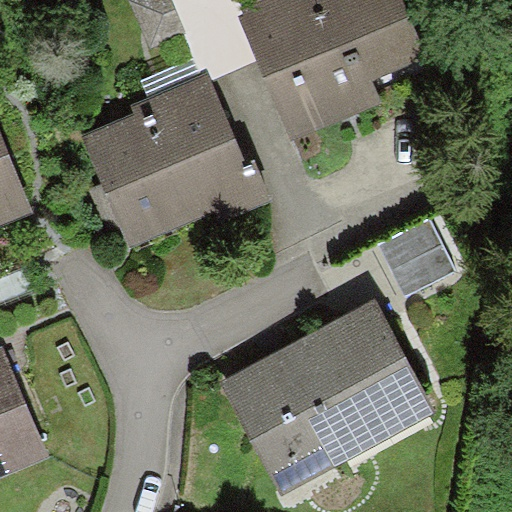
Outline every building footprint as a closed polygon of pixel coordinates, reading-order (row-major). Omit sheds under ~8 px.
[(124,0),(145,49),(178,36),(195,77),(205,73),(255,52),(234,2),(233,0),(124,0)] [(238,0),(234,2),(255,52),(289,132),(372,97),(361,69),(422,43),(403,0),(238,0)] [(195,77),(71,134),(121,242),(255,181),(205,73),(195,77)] [(0,222),(26,212),(0,147),(0,222)] [(431,214),(373,242),(403,304),(462,275),(431,214)] [(434,413),(371,297),(216,382),(280,498),(434,413)] [(0,349),(0,466),(43,447),(0,349)]
